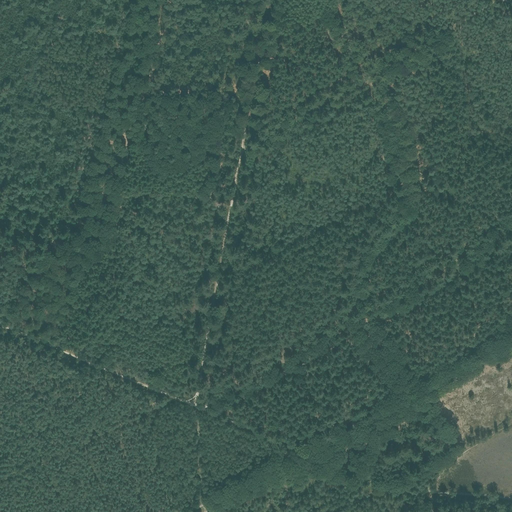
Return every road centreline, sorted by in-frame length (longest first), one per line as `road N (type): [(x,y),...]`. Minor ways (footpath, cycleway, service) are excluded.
road 1 (track): [(0,325),(195,405),(269,0)]
road 2 (track): [(365,76),(396,146),(397,187),(360,247),(351,294),(372,347),(419,394)]
road 3 (track): [(511,225),(202,408)]
road 4 (track): [(195,405),(310,453),(511,344)]
road 5 (track): [(243,144),(493,0)]
road 6 (track): [(310,453),(202,510),(195,405)]
road 7 (track): [(175,511),(296,449)]
